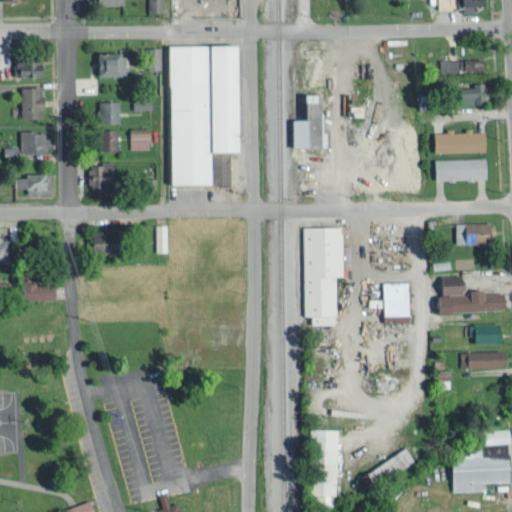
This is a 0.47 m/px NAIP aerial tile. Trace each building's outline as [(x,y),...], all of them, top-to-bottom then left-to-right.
[(159,0),(145,0),(145,10),(160,10),(159,0)] [(454,0),(455,11),(468,10),(468,4),(482,4),(481,0),(454,0)] [(227,43),(162,44),(164,183),(202,183),(202,150),(236,150),(235,133),(228,133),(227,43)] [(144,69),(157,68),(157,46),(144,46),(144,69)] [(91,52),(91,74),(123,74),(123,52),(91,52)] [(13,73),(46,74),(46,56),(14,55),(13,73)] [(436,71),(477,69),(477,57),(436,58),(436,71)] [(455,103),(481,101),(480,81),(467,82),(467,86),(454,86),(455,103)] [(21,116),(45,116),(46,85),(22,85),(21,116)] [(295,93),(296,118),(285,119),(286,146),(323,145),(322,130),(318,130),(317,93),(295,93)] [(114,100),(95,100),(95,122),(115,121),(114,100)] [(94,150),(113,150),(113,127),(94,127),(94,150)] [(146,127),(126,127),(127,147),(147,147),(146,127)] [(49,154),(48,129),(20,129),(20,145),(4,146),(5,155),(49,154)] [(428,130),(428,151),(479,150),(479,129),(428,130)] [(203,183),(223,183),(224,152),(204,151),(203,183)] [(481,178),(481,157),(429,158),(429,179),(481,178)] [(90,183),(112,183),(112,160),(90,160),(90,183)] [(27,192),(51,191),(51,171),(18,172),(19,185),(27,185),(27,192)] [(451,222),(451,242),(488,241),(487,221),(451,222)] [(165,223),(152,223),(153,250),(166,250),(165,223)] [(330,323),(330,315),(335,315),(336,225),(299,225),(299,315),(307,315),(307,323),(330,323)] [(126,252),(125,228),(95,229),(96,253),(126,252)] [(11,237),(0,236),(0,260),(11,261),(11,237)] [(337,266),(345,266),(345,246),(337,246),(337,266)] [(57,282),(39,282),(38,272),(24,273),(25,297),(57,296),(57,282)] [(499,309),(498,290),(477,291),(477,288),(460,288),(460,275),(438,276),(438,284),(432,284),(433,294),(429,294),(430,312),(499,309)] [(379,281),(378,314),(404,314),(405,281),(379,281)] [(494,321),(466,322),(467,342),(495,341),(494,321)] [(501,349),(457,351),(457,367),(501,365),(501,349)] [(337,428),(308,427),(306,493),(335,494),(337,428)] [(505,428),(477,428),(477,442),(505,441),(505,428)] [(504,480),(503,442),(481,443),(481,454),(478,454),(477,446),(465,446),(466,454),(445,455),(447,490),(480,489),(480,481),(504,480)] [(359,473),(367,486),(410,458),(401,445),(359,473)] [(182,511),(178,501),(171,503),(166,490),(158,493),(163,506),(156,509),(156,511),(182,511)] [(74,511),(97,511),(92,497),(72,505),(74,511)]
